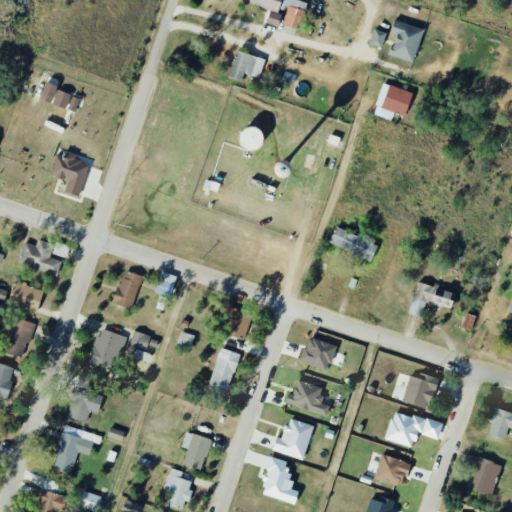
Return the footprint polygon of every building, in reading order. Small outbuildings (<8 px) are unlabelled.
[(307,0),(236,0),(284,14),(280,25),(299,30),(307,0)] [(281,14),(268,12),(266,24),(278,27),(281,14)] [(412,63),(423,30),(394,20),(389,34),(395,36),(388,55),(412,63)] [(369,45),(381,48),(385,32),(373,29),(369,45)] [(227,77),(241,82),(244,74),(259,79),(265,60),(236,50),(227,77)] [(50,102),(56,85),(45,81),(39,98),(50,102)] [(412,94),(389,85),(380,108),(404,117),(412,94)] [(52,104),(65,108),(70,94),(57,89),(52,104)] [(78,195),(89,162),(56,152),(49,174),(68,180),(64,191),(78,195)] [(371,260),(377,243),(335,227),(328,243),(371,260)] [(61,261),(49,257),(53,244),(37,239),(35,245),(24,242),(18,262),(57,274),(61,261)] [(113,304),(132,309),(141,275),(122,270),(113,304)] [(154,292),(169,296),(176,276),(161,271),(154,292)] [(37,312),(43,290),(14,282),(8,304),(37,312)] [(409,313),(421,316),(425,302),(449,309),(453,292),(417,282),(409,313)] [(229,322),(225,333),(244,339),(252,314),(231,307),(233,302),(227,300),(221,319),(229,322)] [(32,323),(14,317),(3,352),(21,358),(32,323)] [(113,356),(120,358),(127,337),(99,328),(89,363),(109,369),(113,356)] [(129,345),(135,348),(132,356),(146,361),(149,353),(144,352),(147,344),(155,346),(157,339),(133,331),(129,345)] [(190,350),(194,336),(180,331),(176,345),(190,350)] [(329,369),(335,345),(307,337),(300,361),(329,369)] [(208,383),(226,391),(240,355),(221,348),(208,383)] [(0,396),(5,398),(15,368),(0,363),(0,396)] [(409,375),(402,402),(428,409),(437,377),(420,373),(418,378),(409,375)] [(65,416),(85,422),(89,411),(97,414),(102,396),(86,391),(90,379),(78,375),(65,416)] [(319,403),(324,388),(297,380),(292,395),(287,393),(285,403),(326,416),(329,406),(319,403)] [(504,439),(508,427),(511,428),(511,412),(496,407),(487,434),(504,439)] [(437,439),(442,424),(393,410),(384,440),(413,448),(417,433),(437,439)] [(271,450),(302,461),(313,426),(288,417),(281,438),(275,436),(271,450)] [(70,475),(77,452),(89,455),(93,443),(100,445),(102,437),(64,425),(50,469),(70,475)] [(124,431),(109,427),(107,437),(121,440),(124,431)] [(187,449),(183,465),(202,470),(210,438),(185,432),(181,447),(187,449)] [(374,479),(400,486),(402,475),(407,477),(411,462),(380,455),(374,479)] [(297,491),(290,489),(293,480),(285,478),(289,462),(270,456),(259,494),(294,504),(297,491)] [(499,463),(475,458),(468,490),(492,495),(499,463)] [(165,504),(185,509),(190,490),(189,489),(191,481),(180,478),(182,471),(170,468),(164,491),(168,492),(165,504)] [(60,511),(65,496),(56,493),(59,482),(46,478),(35,511),(60,511)] [(96,511),(102,497),(82,491),(77,506),(96,511)] [(392,511),(396,501),(381,497),(380,501),(369,498),(365,511),(392,511)] [(137,511),(140,503),(123,500),(122,510),(132,511),(137,511)]
